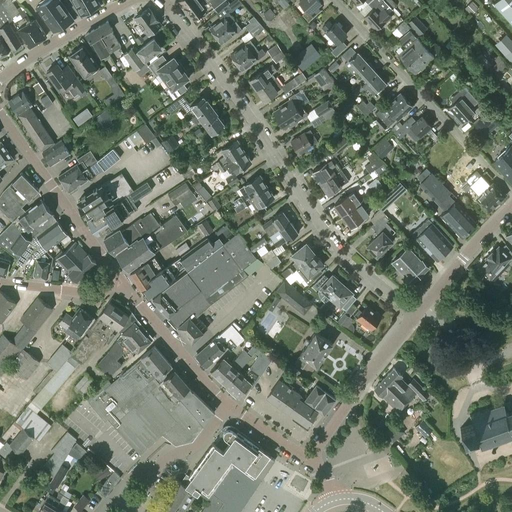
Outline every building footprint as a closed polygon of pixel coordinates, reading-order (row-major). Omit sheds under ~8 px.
[(4,0),(2,3),(12,18),(13,19),(21,15),(11,0),(4,0)] [(59,0),(48,0),(46,1),(64,26),(74,20),(59,0)] [(91,10),(84,0),(71,0),(81,16),(91,10)] [(84,0),(91,10),(100,5),(97,0),(84,0)] [(200,14),(188,0),(179,0),(193,18),(192,19),(196,23),(203,17),(200,14)] [(206,9),(202,3),(205,0),(188,0),(200,14),(206,9)] [(239,0),(233,0),(230,3),(219,11),(216,13),(220,18),(223,16),(224,17),(209,28),(215,35),(234,20),(228,12),(229,12),(231,10),(230,10),(241,2),(239,0)] [(230,3),(227,0),(223,0),(216,6),(219,11),(230,3)] [(286,0),(281,4),(284,8),(289,5),(286,0)] [(307,10),(302,14),(308,21),(321,10),(317,5),(321,2),(318,0),(300,0),(299,1),(307,10)] [(373,8),(365,16),(376,28),(384,21),(385,23),(392,16),(388,13),(393,8),(385,0),(371,0),(368,3),(373,8)] [(511,0),(496,0),(493,3),(511,24),(511,26),(511,27),(511,0)] [(64,26),(46,1),(36,7),(53,32),(64,26)] [(471,14),(478,8),(472,2),(466,8),(471,14)] [(21,43),(7,21),(12,18),(2,3),(0,4),(0,30),(4,37),(11,49),(21,43)] [(149,7),(135,17),(134,18),(147,35),(151,32),(153,33),(159,28),(158,26),(161,24),(149,7)] [(269,8),(264,12),(265,19),(271,20),(276,16),(269,8)] [(29,46),(46,36),(34,19),(32,20),(28,14),(14,23),(29,46)] [(260,22),(257,19),(254,15),(248,19),(249,21),(245,25),(249,31),(260,22)] [(426,28),(416,16),(409,22),(420,34),(426,28)] [(241,29),(234,20),(215,35),(220,42),(230,35),(231,36),(241,29)] [(404,20),(396,28),(402,34),(410,26),(404,20)] [(113,29),(109,23),(107,21),(97,27),(102,36),(111,51),(120,46),(111,30),(113,29)] [(328,21),(322,27),(337,42),(339,44),(331,51),(335,56),(347,46),(341,39),(347,34),(336,22),(332,25),(328,21)] [(260,22),(249,31),(254,37),(264,28),(260,22)] [(111,51),(102,36),(97,27),(86,34),(91,43),(92,42),(101,57),(111,51)] [(4,37),(0,30),(0,57),(1,57),(4,56),(4,54),(9,51),(1,38),(4,37)] [(406,33),(421,50),(429,60),(434,56),(417,37),(416,38),(410,30),(406,33)] [(421,50),(406,33),(399,39),(406,47),(398,54),(406,63),(421,50)] [(150,68),(148,65),(144,60),(161,47),(154,38),(137,50),(133,46),(123,54),(140,76),(150,68)] [(236,62),(256,47),(250,39),(244,44),(230,55),(236,62)] [(271,56),(281,49),(277,43),(267,50),(271,56)] [(310,44),(294,58),(303,69),(320,55),(310,44)] [(98,67),(83,45),(76,51),(74,50),(71,52),(71,54),(69,56),(75,64),(75,66),(76,69),(78,69),(84,77),(98,67)] [(259,50),(256,47),(236,62),(242,69),(257,57),(258,58),(265,53),(263,50),(262,48),(259,50)] [(286,56),(281,49),(271,56),(276,63),(286,56)] [(421,50),(406,63),(408,65),(407,67),(409,70),(412,70),(415,73),(429,60),(421,50)] [(356,71),(367,61),(357,51),(348,59),(353,65),(352,66),(356,71)] [(164,63),(159,56),(148,65),(150,68),(156,76),(160,73),(164,79),(182,66),(179,61),(177,62),(173,57),(164,63)] [(501,59),(493,66),(499,73),(507,65),(501,59)] [(335,60),(327,67),(332,72),(339,65),(335,60)] [(367,61),(356,71),(357,71),(358,70),(363,76),(362,77),(366,82),(377,72),(367,61)] [(444,71),(449,67),(444,62),(439,66),(444,71)] [(84,89),(69,67),(64,70),(62,70),(58,63),(46,72),(59,89),(65,85),(68,89),(73,85),(79,93),(84,89)] [(257,89),(274,77),(271,73),(276,69),(272,64),(262,71),(262,70),(249,79),(257,89)] [(106,79),(112,75),(105,65),(99,70),(106,79)] [(182,66),(164,79),(169,85),(165,88),(173,99),(185,91),(180,84),(188,77),(185,72),(186,71),(182,66)] [(313,75),(314,76),(324,90),(336,82),(325,67),(313,75)] [(291,81),(295,86),(307,79),(302,72),(300,74),(291,81)] [(377,72),(366,82),(362,85),(360,83),(352,90),(353,90),(347,95),(350,98),(355,93),(357,95),(364,88),(366,90),(368,89),(373,95),(386,83),(377,72)] [(277,91),(282,87),(281,86),(278,81),(274,77),(257,89),(264,100),(277,91)] [(39,80),(34,83),(40,92),(45,89),(39,80)] [(277,120),(301,104),(308,100),(301,89),(290,96),(290,97),(284,102),(284,103),(272,111),(277,120)] [(32,105),(23,91),(19,94),(19,93),(12,98),(8,101),(18,115),(30,106),(32,105)] [(377,126),(406,98),(400,92),(386,106),(381,111),(379,109),(374,114),(377,117),(373,121),(377,126)] [(206,98),(205,99),(203,95),(195,101),(194,99),(189,103),(182,94),(166,106),(171,113),(181,105),(187,113),(192,109),(197,115),(211,105),(206,98)] [(53,103),(47,95),(40,99),(46,108),(53,103)] [(475,112),(461,96),(449,107),(463,122),(475,112)] [(412,105),(406,98),(377,126),(381,130),(386,125),(388,127),(393,122),(392,122),(397,118),(412,105)] [(375,106),(374,104),(369,99),(366,103),(363,99),(357,105),(366,115),(375,106)] [(322,113),(332,106),(329,101),(326,100),(314,108),(319,115),(322,113)] [(351,105),(347,100),(336,109),(341,114),(351,105)] [(305,111),(301,104),(277,120),(283,128),(287,125),(290,129),(296,124),(295,122),(302,118),(309,114),(306,110),(305,111)] [(79,124),(94,113),(88,105),(74,116),(79,124)] [(197,115),(191,118),(196,124),(201,120),(204,125),(218,114),(211,105),(197,115)] [(54,141),(30,106),(18,115),(41,150),(54,142),(54,141)] [(332,106),(322,113),(325,118),(336,111),(332,106)] [(477,121),(483,129),(493,120),(487,113),(477,121)] [(218,114),(204,125),(212,134),(224,125),(217,116),(218,115),(218,114)] [(411,115),(401,124),(394,132),(400,138),(407,131),(411,127),(420,136),(431,126),(422,116),(416,121),(411,115)] [(146,142),(155,136),(146,123),(136,130),(146,142)] [(194,131),(198,137),(204,133),(200,127),(194,131)] [(304,132),(291,141),(299,153),(312,144),(316,142),(308,130),(304,132)] [(93,142),(103,137),(100,132),(90,137),(93,142)] [(171,135),(162,142),(169,150),(177,144),(171,135)] [(389,139),(394,145),(398,141),(393,135),(389,139)] [(157,146),(161,144),(156,136),(152,139),(157,146)] [(335,155),(350,143),(344,137),(330,149),(335,155)] [(392,145),(386,138),(385,137),(373,150),(380,157),(392,145)] [(70,153),(61,140),(42,152),(51,165),(70,153)] [(219,168),(244,151),(236,140),(221,150),(225,155),(220,158),(220,160),(216,163),(212,165),(215,170),(219,168)] [(1,141),(0,141),(0,167),(13,158),(1,141)] [(511,145),(502,154),(511,164),(511,145)] [(87,167),(63,183),(70,193),(78,189),(76,187),(102,169),(103,169),(104,170),(120,157),(112,148),(97,161),(87,167)] [(369,148),(361,155),(364,159),(362,160),(365,165),(364,166),(369,173),(375,169),(383,163),(384,163),(377,157),(378,157),(369,148)] [(251,162),(244,151),(219,168),(222,172),(221,173),(221,175),(222,177),(223,178),(225,178),(227,178),(231,185),(239,179),(235,173),(251,162)] [(63,183),(87,167),(84,162),(90,157),(87,152),(77,159),(79,162),(58,176),(63,183)] [(511,164),(502,154),(493,162),(511,183),(511,164)] [(336,173),(341,169),(333,157),(331,159),(331,158),(326,162),(325,162),(312,171),(314,173),(312,174),(317,181),(318,180),(320,182),(335,172),(336,173)] [(187,178),(196,172),(189,162),(180,168),(187,178)] [(383,163),(375,169),(379,175),(387,168),(383,163)] [(421,182),(433,195),(439,202),(450,192),(431,172),(427,168),(417,177),(421,181),(421,182)] [(335,172),(320,182),(328,194),(341,185),(349,180),(341,169),(336,173),(335,172)] [(465,180),(470,185),(476,180),(481,175),(476,170),(465,180)] [(3,191),(0,194),(0,208),(13,221),(26,211),(21,206),(38,189),(21,172),(3,191)] [(81,196),(82,198),(78,200),(80,203),(78,204),(84,214),(86,213),(88,216),(92,213),(93,216),(134,190),(134,189),(133,190),(121,172),(97,188),(96,187),(93,189),(94,190),(85,196),(85,194),(81,196)] [(490,184),(481,175),(476,180),(487,193),(488,192),(498,202),(505,195),(493,182),(490,184)] [(234,201),(233,201),(236,206),(241,202),(246,199),(248,197),(266,187),(263,183),(264,181),(262,178),(260,178),(259,176),(245,185),(245,186),(240,189),(244,195),(234,201)] [(368,184),(372,190),(380,183),(376,178),(368,184)] [(386,209),(409,187),(402,179),(378,202),(386,209)] [(487,193),(476,180),(470,185),(469,186),(478,196),(476,198),(488,211),(498,202),(488,192),(487,193)] [(134,190),(93,216),(91,217),(92,218),(88,220),(98,234),(101,232),(102,233),(123,219),(123,218),(138,208),(133,202),(152,189),(147,181),(134,189),(134,190)] [(186,182),(168,194),(175,205),(186,198),(187,201),(192,197),(191,194),(193,193),(186,182)] [(193,185),(197,190),(202,186),(198,182),(193,185)] [(266,187),(248,197),(255,208),(273,197),(272,196),(273,195),(271,191),(269,191),(266,187)] [(347,195),(334,204),(336,207),(334,208),(340,214),(341,213),(343,216),(357,205),(363,201),(359,194),(356,196),(353,192),(347,196),(347,195)] [(52,213),(41,200),(26,211),(13,221),(0,234),(0,244),(0,245),(18,258),(31,240),(54,222),(49,215),(52,213)] [(455,200),(449,206),(440,214),(461,236),(476,223),(455,200)] [(363,201),(357,205),(343,216),(351,227),(369,214),(365,209),(367,207),(363,201)] [(387,217),(379,208),(373,214),(374,215),(370,219),(373,223),(385,215),(386,217),(387,217)] [(269,236),(290,222),(282,211),(271,219),(272,219),(262,226),(266,231),(269,236)] [(143,237),(160,225),(151,212),(142,219),(141,217),(121,231),(120,231),(117,230),(104,240),(114,255),(116,253),(142,235),(143,237)] [(176,214),(160,225),(143,237),(142,235),(116,253),(128,270),(153,252),(154,252),(159,248),(177,238),(188,230),(176,214)] [(385,215),(373,223),(371,225),(379,234),(367,246),(377,256),(378,254),(379,256),(381,256),(384,253),(384,251),(383,250),(393,241),(389,237),(392,234),(389,231),(392,228),(386,222),(388,219),(386,217),(385,215)] [(436,260),(452,245),(427,218),(411,233),(436,260)] [(206,219),(197,225),(205,235),(213,229),(206,219)] [(67,234),(57,220),(54,222),(31,240),(18,258),(18,259),(16,261),(22,265),(29,254),(34,258),(35,259),(37,257),(47,250),(67,234)] [(237,230),(238,231),(242,235),(253,228),(249,222),(237,230)] [(290,222),(269,236),(278,247),(287,240),(287,241),(298,233),(290,222)] [(212,303),(248,275),(243,268),(257,258),(252,252),(244,243),(247,241),(242,235),(238,231),(153,298),(152,299),(169,317),(170,315),(179,325),(194,313),(197,316),(212,303)] [(190,248),(180,256),(181,256),(187,265),(213,246),(206,237),(190,248)] [(247,241),(244,243),(252,252),(267,242),(264,237),(251,245),(247,240),(247,241)] [(95,261),(88,254),(87,254),(75,241),(63,252),(56,244),(49,251),(55,256),(70,272),(69,273),(76,281),(95,261)] [(180,256),(190,248),(186,242),(175,249),(180,256)] [(0,244),(0,273),(6,275),(10,259),(0,256),(0,246),(0,245),(0,244)] [(293,254),(297,260),(289,266),(293,271),(296,269),(301,264),(314,253),(305,244),(293,254)] [(511,252),(505,244),(501,247),(501,248),(499,246),(495,250),(494,248),(481,262),(483,264),(478,268),(489,279),(494,283),(501,277),(496,272),(509,258),(510,259),(511,261),(511,252)] [(404,275),(411,283),(428,266),(422,259),(421,259),(408,245),(392,261),(405,274),(404,275)] [(276,255),(275,254),(271,248),(261,256),(265,262),(276,255)] [(47,250),(37,257),(34,275),(36,275),(37,276),(39,276),(41,276),(47,277),(48,269),(51,270),(53,257),(47,250)] [(301,264),(296,269),(309,284),(322,272),(318,267),(322,263),(314,253),(301,264)] [(280,261),(276,255),(265,262),(271,267),(280,261)] [(148,278),(163,269),(154,256),(141,265),(140,265),(130,272),(141,288),(151,282),(148,278)] [(151,282),(141,288),(146,297),(187,267),(186,266),(187,265),(181,256),(163,269),(148,278),(151,282)] [(325,302),(342,283),(332,275),(328,279),(323,274),(313,285),(319,290),(321,288),(326,292),(320,299),(325,302)] [(276,291),(304,313),(312,303),(284,281),(276,291)] [(342,283),(325,302),(329,306),(334,300),(340,305),(351,292),(342,283)] [(275,305),(279,299),(274,295),(270,302),(275,305)] [(8,297),(0,306),(0,320),(2,322),(16,303),(8,297)] [(37,297),(20,319),(28,325),(35,330),(52,309),(43,302),(37,297)] [(109,301),(100,314),(109,321),(119,307),(109,301)] [(359,309),(354,315),(357,318),(371,329),(381,317),(367,306),(362,311),(359,309)] [(70,334),(87,312),(80,307),(73,317),(66,312),(59,321),(66,326),(63,330),(70,334)] [(118,328),(128,314),(119,307),(109,321),(118,328)] [(94,317),(87,312),(70,334),(77,339),(94,317)] [(354,320),(345,312),(337,321),(347,329),(354,320)] [(194,313),(179,325),(178,326),(192,342),(207,328),(207,327),(197,316),(194,313)] [(100,314),(98,317),(69,355),(79,362),(81,364),(101,337),(108,342),(118,328),(109,321),(100,314)] [(127,349),(145,334),(134,322),(122,333),(117,340),(108,352),(96,365),(109,377),(122,364),(117,359),(126,350),(127,349)] [(196,354),(207,366),(216,358),(215,357),(223,350),(227,346),(230,351),(244,338),(238,331),(241,328),(234,322),(217,337),(217,336),(196,354)] [(35,330),(28,325),(14,344),(22,350),(23,351),(25,348),(37,332),(35,330)] [(308,360),(316,366),(331,342),(315,331),(309,341),(306,339),(303,343),(306,345),(295,363),(303,368),(308,360)] [(22,350),(14,344),(2,334),(0,337),(0,378),(7,370),(22,350)] [(145,334),(127,349),(133,355),(151,340),(145,334)] [(247,352),(256,341),(248,334),(240,345),(244,349),(232,362),(224,355),(221,359),(211,371),(225,383),(237,369),(238,370),(244,364),(251,356),(247,352)] [(237,369),(225,383),(239,396),(248,386),(247,386),(252,388),(273,356),(256,341),(247,352),(251,356),(244,364),(250,367),(244,376),(245,376),(238,370),(237,369)] [(63,343),(62,345),(47,363),(53,368),(34,390),(37,393),(69,355),(72,351),(63,343)] [(141,357),(111,383),(90,402),(89,402),(105,421),(107,419),(171,365),(171,364),(155,345),(141,357)] [(29,351),(15,369),(27,378),(28,376),(41,360),(29,351)] [(69,355),(37,393),(31,400),(31,401),(15,420),(39,440),(51,425),(37,413),(75,367),(79,362),(69,355)] [(244,364),(238,370),(245,376),(244,376),(250,367),(244,364)] [(174,369),(171,365),(107,419),(113,425),(112,425),(113,425),(140,454),(139,454),(140,455),(162,434),(176,444),(192,440),(204,424),(204,425),(214,411),(193,390),(192,390),(189,386),(175,369),(174,369)] [(300,372),(293,367),(290,372),(296,377),(300,372)] [(394,367),(381,381),(389,388),(392,385),(400,391),(407,385),(400,377),(402,375),(394,367)] [(90,402),(111,383),(110,383),(111,382),(105,375),(105,376),(104,376),(93,368),(88,374),(86,373),(83,377),(81,376),(73,386),(85,397),(89,401),(90,402)] [(288,411),(298,397),(300,394),(279,379),(267,397),(288,411)] [(413,379),(407,385),(416,395),(422,389),(413,379)] [(389,388),(381,381),(374,388),(397,412),(415,394),(416,395),(407,385),(400,391),(392,385),(389,388)] [(324,414),(335,399),(316,385),(305,400),(316,408),(324,414)] [(317,410),(298,397),(288,411),(302,421),(307,424),(317,410)] [(511,405),(511,406),(509,401),(504,403),(503,401),(502,401),(502,403),(495,406),(494,404),(493,404),(494,407),(487,409),(487,407),(485,407),(486,409),(479,412),(479,410),(478,410),(478,412),(471,415),(469,413),(468,415),(470,416),(473,423),(460,428),(464,442),(475,439),(477,439),(477,440),(473,442),(475,448),(480,446),(480,447),(479,449),(481,450),(482,449),(489,446),(489,447),(491,447),(490,445),(496,443),(497,445),(498,444),(498,442),(504,440),(505,442),(506,441),(506,439),(511,437),(511,405)] [(418,424),(427,434),(434,427),(425,417),(418,424)] [(388,443),(403,432),(398,427),(394,430),(391,426),(381,434),(388,443)] [(20,453),(34,436),(23,427),(9,444),(6,441),(0,447),(0,452),(4,457),(12,447),(20,453)] [(181,482),(196,492),(209,500),(201,511),(240,511),(261,480),(275,459),(269,456),(270,454),(237,430),(236,432),(232,429),(231,429),(231,428),(230,428),(229,428),(228,428),(227,428),(226,428),(226,429),(225,429),(225,430),(224,430),(224,431),(224,432),(223,433),(223,434),(223,435),(224,436),(224,437),(225,437),(225,438),(226,438),(219,447),(213,442),(188,476),(186,475),(181,482)] [(41,466),(53,476),(76,438),(67,431),(51,449),(54,452),(41,466)] [(82,455),(86,450),(76,442),(72,447),(82,455)] [(50,482),(57,487),(69,469),(61,464),(50,482)] [(98,470),(103,479),(110,473),(110,472),(112,470),(112,469),(108,466),(106,467),(106,465),(98,470)] [(102,495),(119,475),(119,474),(114,470),(97,490),(97,491),(102,495)] [(37,481),(47,484),(49,475),(40,472),(37,481)] [(196,492),(181,482),(180,481),(175,478),(172,482),(178,487),(175,491),(189,502),(195,493),(196,493),(196,492)] [(169,494),(166,498),(183,511),(189,502),(175,491),(171,496),(169,494)] [(37,511),(52,511),(63,495),(59,493),(56,498),(49,494),(38,511),(37,511)] [(74,505),(81,511),(90,500),(83,494),(74,505)] [(63,495),(52,511),(65,511),(62,510),(69,498),(63,495)] [(182,511),(183,511),(166,498),(163,502),(165,504),(162,509),(165,511),(165,510),(167,511),(182,511)]
